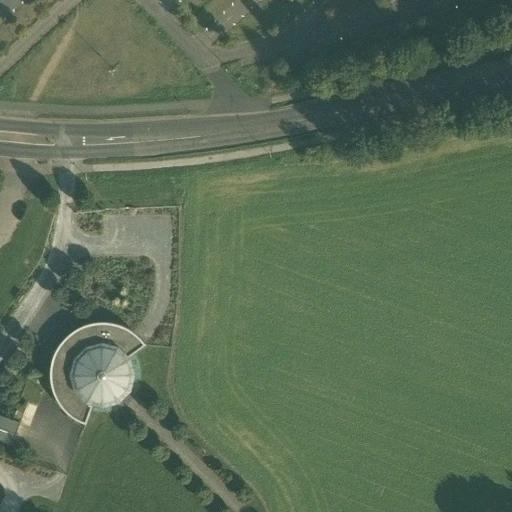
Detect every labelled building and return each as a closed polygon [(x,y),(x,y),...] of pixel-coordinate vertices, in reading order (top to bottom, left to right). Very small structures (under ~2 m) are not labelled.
[(94,323),(87,325),(77,329),(86,344),(79,351),(72,358),(57,350),(55,354),(53,360),(52,364),(51,369),(51,376),(51,383),(53,389),(54,394),(56,398),(59,403),(63,408),(65,411),(69,415),(72,417),(77,420),(81,422),(86,424),(93,406),(91,405),(92,400),(96,401),(102,402),(104,403),(110,402),(115,400),(118,398),(121,396),(124,393),(127,389),(129,385),(130,382),(130,378),(131,373),(130,373),(129,368),(128,365),(126,360),(122,356),(119,353),(133,332),(128,329),(123,327),(119,325),(115,324),(108,323),(101,323),(94,323)] [(61,344),(57,350),(72,358),(79,351),(86,344),(77,329),(74,331),(69,335),(66,338),(65,339),(61,344)] [(137,335),(133,332),(119,353),(122,356),(126,360),(146,345),(142,340),(139,337),(137,335)] [(24,412),(17,409),(12,420),(20,423),(24,412)] [(12,420),(0,415),(0,440),(12,445),(20,423),(12,420)]
